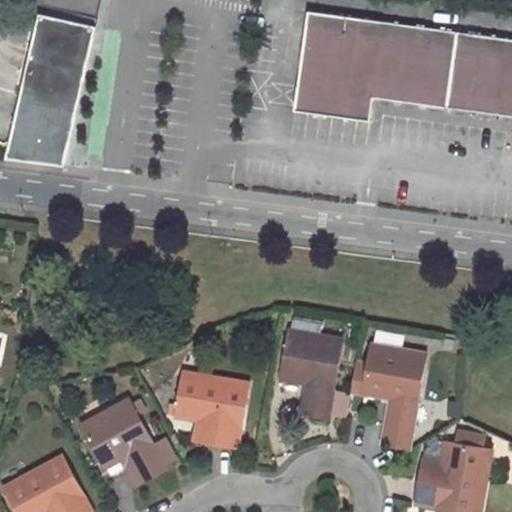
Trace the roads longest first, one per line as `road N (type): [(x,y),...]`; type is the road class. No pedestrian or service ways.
road 1 (residential): [(511,254),(0,186)]
road 2 (residential): [(210,511),(265,492),(346,496)]
